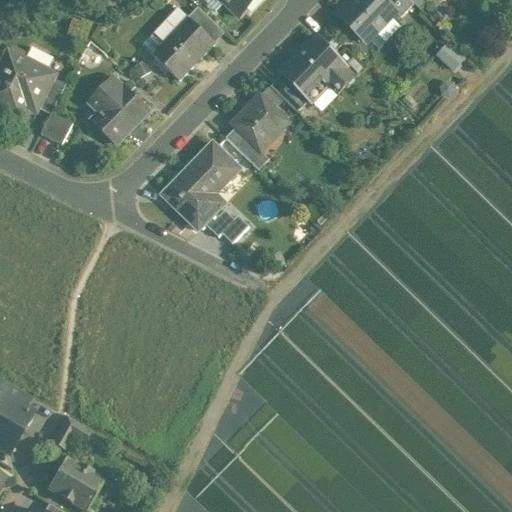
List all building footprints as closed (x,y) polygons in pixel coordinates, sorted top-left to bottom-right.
[(257,0),(222,0),(240,16),(238,17),(239,18),(257,0)] [(356,0),(351,7),(348,5),(337,16),(366,44),(395,14),(396,13),(382,0),(356,0)] [(408,0),(382,0),(396,13),(395,14),(401,19),(414,5),(408,0)] [(408,0),(414,5),(420,11),(429,2),(427,0),(408,0)] [(222,32),(198,9),(188,19),(212,42),(222,32)] [(188,19),(152,56),(179,82),(215,45),(212,42),(188,19)] [(316,38),(280,75),(309,102),(312,106),(314,104),(308,98),(325,80),(335,89),(334,90),(334,95),(335,95),(337,96),(354,78),(344,68),(345,67),(316,38)] [(455,71),(466,59),(448,43),(437,55),(455,71)] [(55,76),(8,52),(0,67),(0,110),(20,121),(29,105),(37,109),(41,102),(42,102),(52,83),(55,76)] [(309,102),(282,77),(270,89),(297,114),(309,102)] [(148,113),(114,80),(98,97),(107,106),(92,121),(117,146),(148,113)] [(52,83),(42,102),(41,102),(37,109),(51,116),(52,114),(64,89),(52,83)] [(260,96),(231,126),(235,130),(258,151),(259,151),(287,122),(260,96)] [(73,125),(52,114),(51,116),(41,135),(62,146),(73,125)] [(235,130),(226,140),(259,172),(269,161),(259,151),(258,151),(235,130)] [(213,144),(162,197),(198,232),(215,215),(204,204),(222,185),(224,187),(240,171),(213,144)] [(223,208),(198,241),(225,261),(250,228),(223,208)] [(30,397),(0,379),(0,396),(23,409),(30,397)] [(23,409),(0,396),(0,447),(9,453),(32,415),(23,409)] [(67,418),(51,444),(63,451),(71,437),(84,445),(90,433),(98,438),(99,437),(67,418)] [(79,468),(65,460),(47,491),(82,511),(85,511),(103,482),(91,475),(92,473),(80,466),(79,468)]
